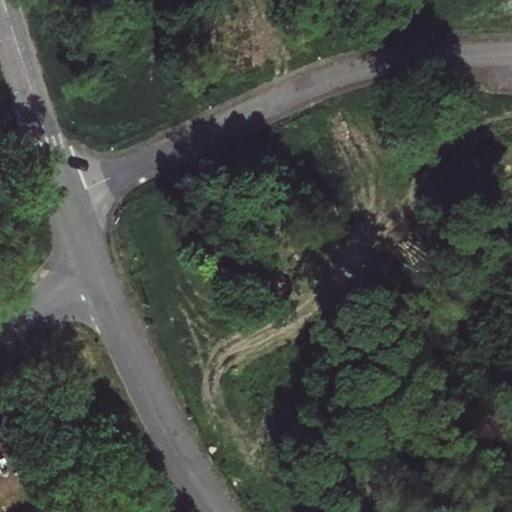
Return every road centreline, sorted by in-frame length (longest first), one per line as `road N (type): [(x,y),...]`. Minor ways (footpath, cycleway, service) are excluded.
road 1 (residential): [(64,198),(348,73),(405,59),(511,55)]
road 2 (unclassified): [(217,511),(164,429),(98,282)]
road 3 (unclassified): [(64,198),(1,0)]
